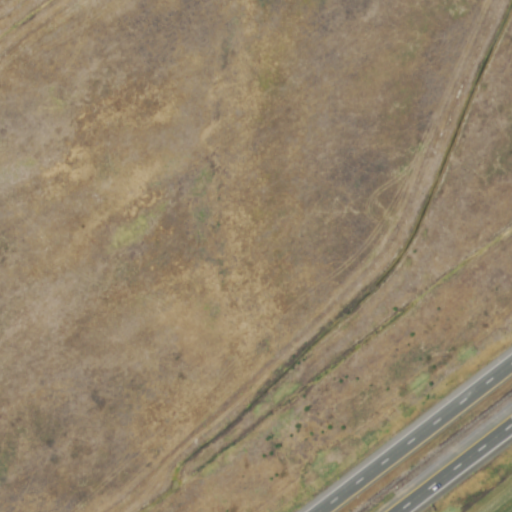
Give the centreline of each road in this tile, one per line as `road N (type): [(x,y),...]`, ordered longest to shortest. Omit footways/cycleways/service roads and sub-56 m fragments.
road 1 (trunk): [(511,364),(319,511)]
road 2 (trunk): [(399,511),(511,425)]
